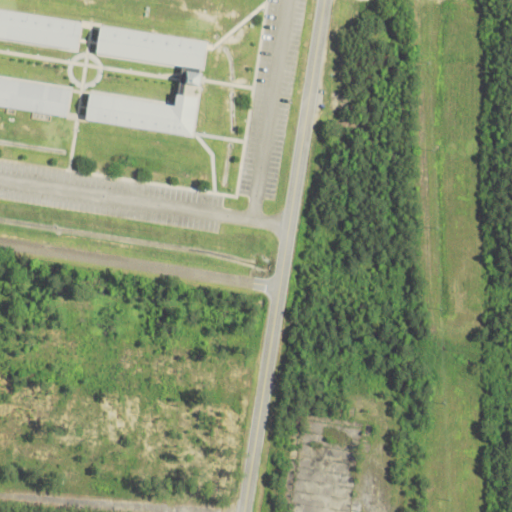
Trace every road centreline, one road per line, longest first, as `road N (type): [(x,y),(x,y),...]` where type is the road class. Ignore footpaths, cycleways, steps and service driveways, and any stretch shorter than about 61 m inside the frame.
road 1 (residential): [(324,0),(241,511)]
road 2 (track): [(431,334),(412,0)]
road 3 (residential): [(277,289),(0,244)]
